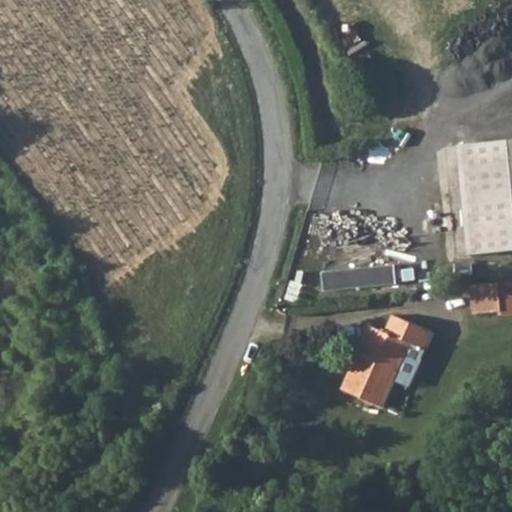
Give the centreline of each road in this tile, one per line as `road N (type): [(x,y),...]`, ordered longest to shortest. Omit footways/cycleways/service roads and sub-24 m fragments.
road 1 (unclassified): [(158,511),(255,294),(270,234),(277,141),(256,54),(227,0)]
road 2 (unknown): [(511,54),(476,66),(450,90),(347,125),(276,181)]
